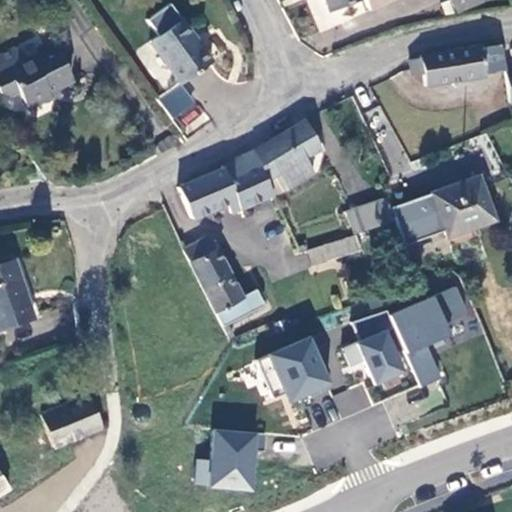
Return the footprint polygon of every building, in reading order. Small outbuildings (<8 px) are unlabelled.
[(367,0),(371,10),(392,0),(322,0),(327,9),(352,0),(367,0)] [(450,0),(456,12),(483,1),(482,0),(450,0)] [(179,85),(210,63),(180,19),(149,41),(179,85)] [(72,79),(53,44),(24,59),(20,52),(11,49),(0,54),(0,93),(1,95),(12,98),(20,93),(29,108),(51,96),(49,91),(72,79)] [(484,74),(490,73),(503,71),(499,45),(479,48),(479,45),(420,55),(420,58),(409,60),(409,70),(411,75),(423,74),(426,87),(485,76),(484,74)] [(511,68),(509,69),(503,71),(508,102),(511,101),(511,68)] [(381,106),(367,111),(379,142),(393,137),(381,106)] [(320,149),(303,121),(253,150),(266,180),(269,178),(279,174),(288,189),(314,173),(306,157),(320,149)] [(178,187),(191,219),(227,203),(231,213),(273,194),(266,180),(253,150),(221,166),(221,169),(178,187)] [(278,194),(288,189),(279,174),(269,178),(278,194)] [(430,193),(446,237),(493,219),(476,177),(430,193)] [(346,211),(353,234),(394,220),(385,198),(346,211)] [(354,235),(306,250),(312,266),(359,250),(354,235)] [(205,238),(182,250),(222,326),(263,306),(254,289),(240,296),(212,242),(205,238)] [(0,329),(33,318),(14,259),(0,264),(0,329)] [(454,285),(386,312),(393,329),(415,383),(436,374),(424,343),(447,334),(442,323),(465,313),(454,285)] [(384,333),(393,329),(386,312),(350,324),(358,342),(342,349),(349,368),(362,362),(372,386),(401,374),(384,333)] [(282,391),(285,400),(329,381),(307,333),(264,351),(266,354),(254,358),(270,395),(282,391)] [(72,349),(37,360),(41,373),(76,360),(72,349)] [(364,383),(333,393),(341,416),(372,405),(364,383)] [(67,442),(102,427),(88,393),(40,415),(45,425),(55,447),(67,442)] [(195,458),(193,483),(251,490),(255,450),(263,450),(264,433),(211,428),(208,459),(195,458)] [(0,471),(0,494),(10,488),(0,471)]
